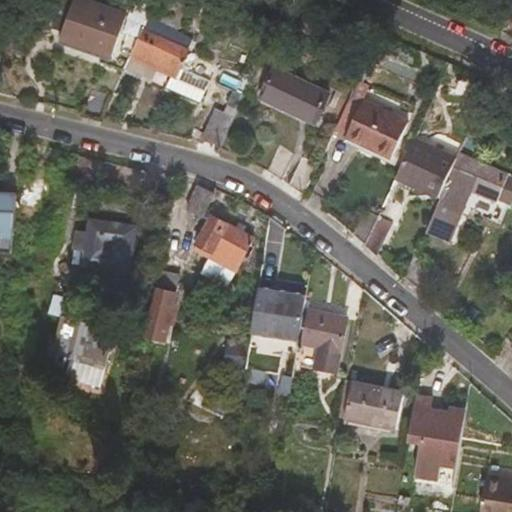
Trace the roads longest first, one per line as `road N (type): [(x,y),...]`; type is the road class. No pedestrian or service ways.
road 1 (residential): [(511,395),(356,259),(233,172),(0,112)]
road 2 (residential): [(511,62),(375,0)]
